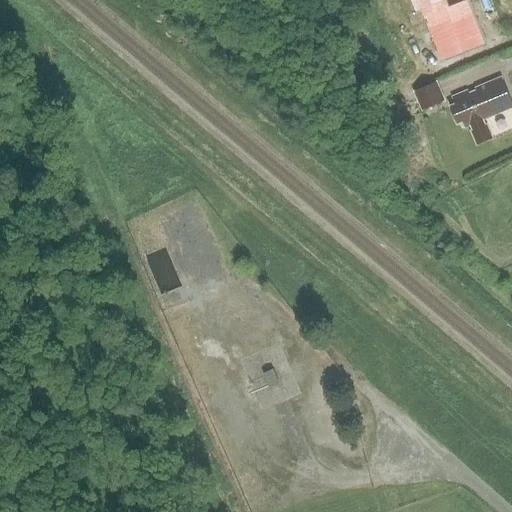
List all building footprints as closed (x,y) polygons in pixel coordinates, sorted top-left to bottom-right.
[(448,0),(413,0),(417,12),(424,9),(448,0)] [(448,0),(424,9),(427,17),(451,8),(448,0)] [(444,62),(486,46),(470,1),(451,8),(427,17),(444,62)] [(483,121),(511,108),(511,101),(502,78),(455,98),(457,104),(452,106),(459,124),(464,122),(467,128),(473,126),(475,130),(472,132),(477,144),(493,137),(487,124),(485,125),(483,121)] [(443,101),(435,82),(413,91),(420,110),(443,101)] [(277,385),(271,370),(261,374),(267,389),(277,385)]
